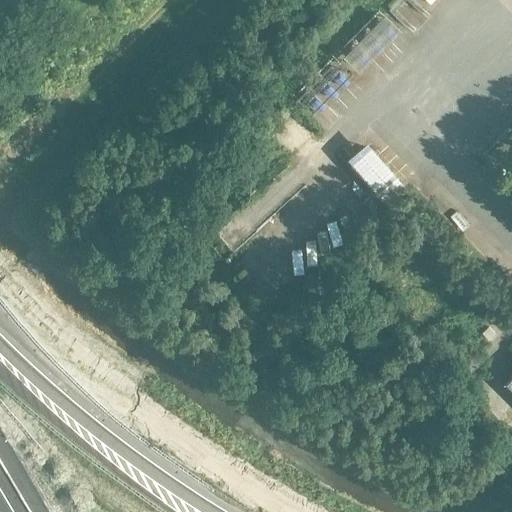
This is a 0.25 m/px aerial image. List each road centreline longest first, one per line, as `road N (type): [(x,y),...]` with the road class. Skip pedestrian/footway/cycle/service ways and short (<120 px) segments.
road 1 (motorway): [(196,511),(133,467),(0,345)]
road 2 (track): [(0,160),(168,0)]
road 3 (unknown): [(391,105),(511,237)]
